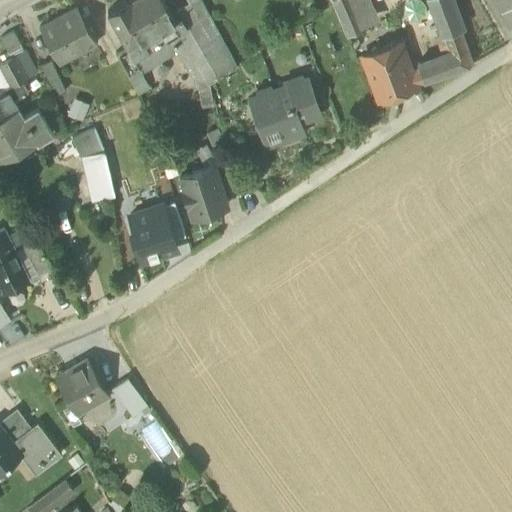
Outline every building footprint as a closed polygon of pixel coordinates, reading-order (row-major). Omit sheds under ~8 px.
[(127,46),(134,57),(135,56),(168,36),(175,47),(194,36),(180,14),(179,15),(175,18),(163,0),(126,0),(107,11),(127,46)] [(213,23),(200,0),(190,0),(189,1),(175,9),(179,15),(180,14),(194,36),(213,23)] [(349,0),(332,0),(346,33),(361,28),(349,0)] [(349,0),(361,28),(380,21),(371,0),(349,0)] [(452,0),(427,0),(441,36),(463,28),(452,0)] [(511,0),(497,0),(510,23),(511,21),(511,0)] [(40,26),(60,62),(95,43),(76,6),(40,26)] [(236,66),(213,23),(194,36),(175,47),(176,50),(200,88),(209,82),(236,66)] [(463,28),(441,36),(445,45),(448,44),(452,53),(475,45),(468,26),(463,28)] [(0,37),(11,56),(23,50),(12,30),(0,37)] [(176,50),(175,47),(168,36),(135,56),(143,70),(176,50)] [(363,54),(379,99),(415,86),(414,83),(409,71),(399,42),(363,54)] [(480,59),(475,45),(452,53),(443,56),(449,71),(472,64),(472,63),(480,59)] [(115,53),(129,78),(130,78),(139,72),(143,70),(135,56),(134,57),(127,46),(115,53)] [(0,66),(10,85),(10,86),(22,79),(35,72),(23,50),(11,56),(0,62),(0,66)] [(449,71),(443,56),(420,64),(421,67),(426,79),(449,71)] [(41,65),(55,95),(66,90),(51,60),(41,65)] [(10,85),(0,66),(0,90),(6,87),(10,85)] [(421,67),(409,71),(414,83),(426,79),(421,67)] [(139,72),(130,78),(137,92),(147,86),(139,72)] [(250,97),(265,140),(302,127),(299,119),(320,112),(307,76),(250,97)] [(6,87),(13,98),(28,90),(22,79),(10,86),(10,85),(6,87)] [(0,115),(17,106),(13,98),(6,87),(0,90),(0,115)] [(89,103),(74,97),(67,115),(82,121),(89,103)] [(23,116),(17,106),(0,115),(0,134),(4,132),(13,147),(32,135),(36,142),(53,132),(38,107),(23,116)] [(206,132),(211,145),(224,139),(218,126),(206,132)] [(80,155),(82,155),(103,150),(96,128),(71,136),(80,155)] [(4,132),(0,134),(0,154),(13,147),(4,132)] [(215,157),(207,142),(195,149),(203,163),(215,157)] [(110,179),(103,150),(82,155),(89,184),(110,179)] [(179,176),(192,216),(227,205),(214,165),(179,176)] [(114,195),(110,179),(89,184),(93,200),(114,195)] [(174,201),(163,205),(174,238),(185,234),(174,201)] [(176,247),(174,238),(163,205),(162,203),(130,214),(135,228),(131,229),(142,260),(165,253),(164,251),(176,247)] [(2,230),(0,231),(0,284),(2,290),(3,292),(28,280),(13,251),(2,230)] [(23,246),(37,275),(54,266),(36,240),(23,246)] [(37,275),(23,246),(13,251),(28,280),(37,275)] [(71,402),(73,405),(91,394),(95,401),(109,393),(89,358),(56,377),(71,402)] [(112,386),(125,404),(140,393),(127,375),(112,386)] [(125,404),(133,414),(147,403),(140,393),(125,404)] [(77,412),(95,401),(91,394),(73,405),(77,412)] [(73,405),(71,402),(61,408),(73,427),(82,421),(77,412),(73,405)] [(18,408),(7,417),(0,422),(0,427),(13,443),(22,436),(33,427),(18,408)] [(22,436),(13,443),(0,427),(0,470),(21,454),(36,473),(62,453),(38,423),(33,427),(22,436)] [(66,477),(48,491),(28,506),(32,511),(41,511),(56,501),(74,488),(66,477)]
